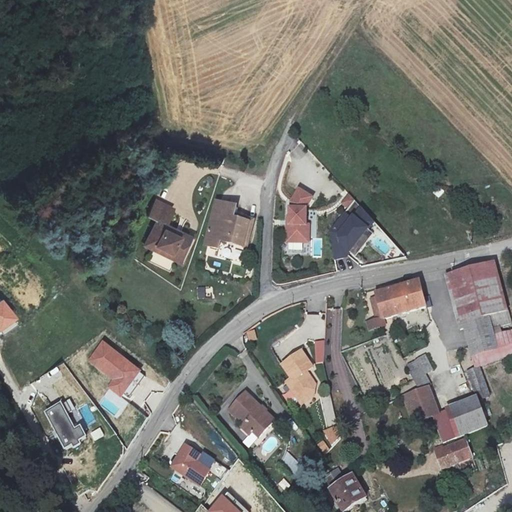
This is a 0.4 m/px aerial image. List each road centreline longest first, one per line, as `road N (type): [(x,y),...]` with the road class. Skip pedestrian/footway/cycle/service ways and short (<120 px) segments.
road 1 (residential): [(270,303),(511,247)]
road 2 (residential): [(121,475),(204,354),(270,303)]
road 3 (unclassified): [(282,146),(268,181),(263,288),(270,303)]
